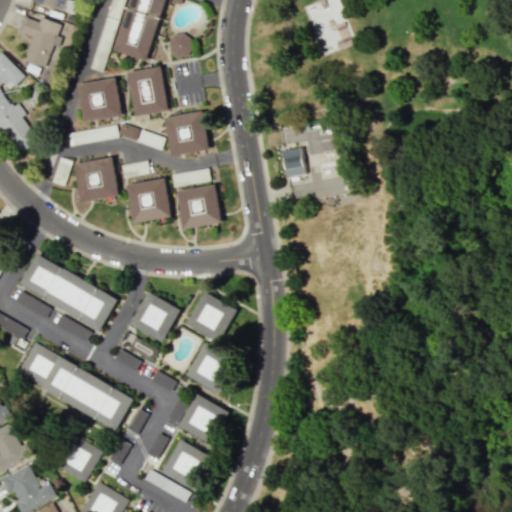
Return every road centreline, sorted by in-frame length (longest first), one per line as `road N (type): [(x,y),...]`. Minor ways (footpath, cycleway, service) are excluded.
road 1 (tertiary): [(243,0),(238,79),(276,334),(264,431),(233,511)]
road 2 (residential): [(269,253),(181,265),(123,256),(48,221),(0,176)]
